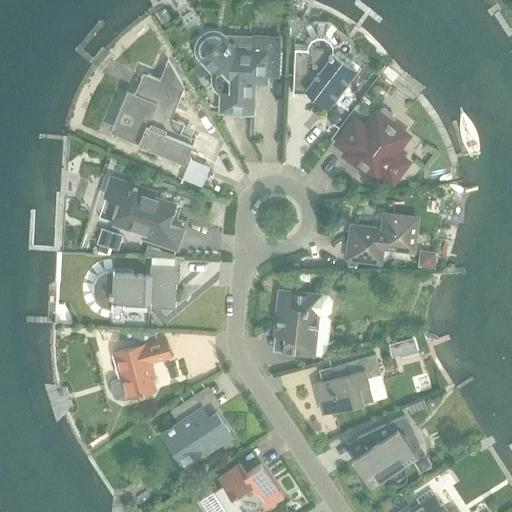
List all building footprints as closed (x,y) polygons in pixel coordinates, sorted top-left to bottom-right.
[(287,16),(277,16),(277,30),(287,30),(287,16)] [(251,51),(236,51),(224,37),(218,33),(210,33),(203,37),(198,44),(198,52),(202,59),(214,78),(214,82),(216,86),(218,90),(222,92),(221,110),(234,110),(252,111),(254,82),(266,83),(266,73),(278,73),(280,34),(252,33),(251,51)] [(329,107),(356,71),(333,53),(333,46),(330,40),(324,37),(317,36),(311,40),(308,45),(307,49),(295,48),(293,93),(312,94),(329,107)] [(140,138),(138,143),(185,162),(195,138),(173,128),(170,121),(184,86),(168,59),(160,79),(143,72),(120,130),(140,138)] [(331,107),(327,113),(328,119),(334,123),(341,114),(331,107)] [(355,120),(338,143),(349,151),(346,154),(377,176),(379,173),(395,186),(414,160),(398,148),(405,138),(390,127),(393,125),(391,123),(394,119),(394,115),(384,108),(380,109),(377,113),(366,128),(355,120)] [(178,250),(184,230),(168,225),(175,204),(144,194),(145,189),(111,178),(105,196),(120,201),(113,222),(151,234),(149,241),(178,250)] [(352,226),(348,257),(380,261),(382,246),(412,249),(416,218),(385,214),(383,230),(352,226)] [(101,231),(98,243),(113,247),(117,235),(101,231)] [(418,258),(418,267),(435,268),(436,252),(427,251),(418,258)] [(114,273),(114,269),(104,270),(97,276),(93,283),(92,292),(96,300),(103,306),(113,309),(113,301),(124,302),(123,306),(176,308),(177,282),(179,283),(180,266),(177,266),(178,258),(151,257),(150,274),(114,273)] [(330,311),(332,300),(328,295),(280,290),(277,315),(279,315),(278,326),(276,326),(275,333),(287,334),(285,351),(313,354),(320,355),(327,350),(330,317),(327,314),(330,311)] [(119,329),(118,339),(134,340),(135,346),(146,343),(157,340),(155,331),(132,330),(119,329)] [(171,355),(166,338),(157,340),(146,343),(135,346),(114,352),(121,377),(112,379),(110,384),(114,396),(118,399),(126,396),(126,397),(154,389),(151,377),(155,376),(151,361),(171,355)] [(315,382),(323,413),(373,400),(367,377),(381,374),(376,354),(345,362),(331,366),(334,377),(315,382)] [(173,424),(161,431),(175,453),(187,445),(195,458),(232,434),(216,410),(209,415),(202,405),(196,409),(190,399),(173,410),(180,420),(173,425),(173,424)] [(423,399),(408,405),(411,413),(426,407),(423,399)] [(371,485),(416,455),(417,451),(417,447),(416,443),(414,440),(412,436),(409,433),(406,430),(411,424),(405,415),(357,437),(364,451),(353,458),(371,485)] [(424,456),(414,463),(420,472),(430,465),(424,456)] [(239,463),(219,476),(225,484),(214,491),(227,511),(244,511),(263,500),(267,507),(283,496),(260,463),(246,473),(239,463)] [(129,486),(134,498),(146,494),(141,481),(129,486)] [(460,511),(457,507),(450,511),(445,511),(433,494),(430,490),(416,499),(419,503),(405,511),(460,511)] [(489,511),(484,503),(472,511),(489,511)]
